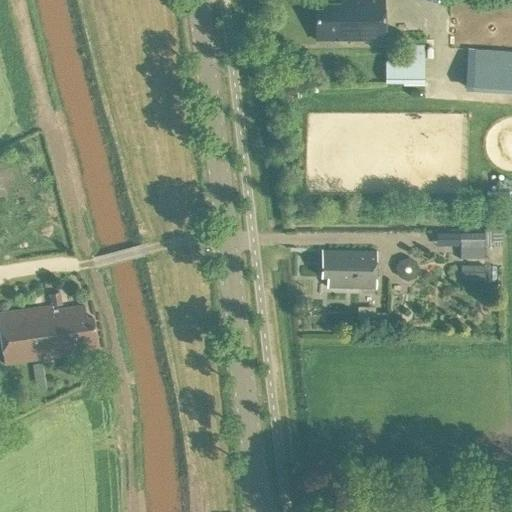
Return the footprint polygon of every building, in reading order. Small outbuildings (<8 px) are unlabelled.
[(316,40),(384,40),(383,0),(351,0),(341,0),(341,4),(324,4),(324,11),(316,11),(316,40)] [(402,86),(424,86),(424,46),(401,46),(402,86)] [(472,61),(470,91),(511,93),(511,50),(473,48),(472,61)] [(483,231),(461,231),(461,259),(483,258),(483,231)] [(452,237),(429,238),(430,252),(453,251),(452,237)] [(377,287),(378,250),(323,248),(322,275),(326,276),(326,284),(377,287)] [(459,280),(482,280),(482,267),(459,267),(459,280)] [(72,348),(93,345),(89,314),(84,314),(83,306),(51,309),(51,304),(61,302),(59,290),(45,292),(47,304),(0,310),(0,354),(1,363),(73,353),(72,348)]
